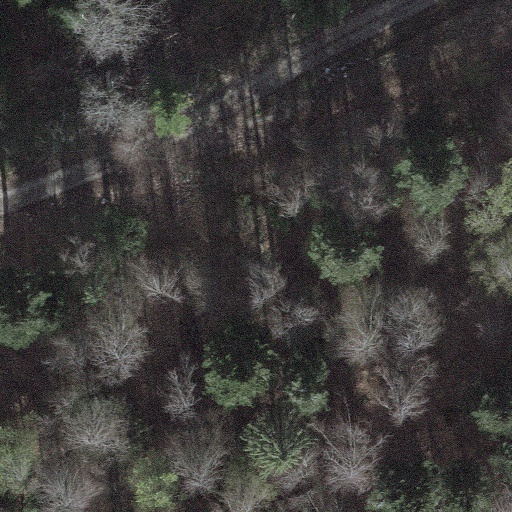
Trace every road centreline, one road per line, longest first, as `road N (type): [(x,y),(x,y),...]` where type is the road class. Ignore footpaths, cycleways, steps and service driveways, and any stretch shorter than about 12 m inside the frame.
road 1 (track): [(406,0),(130,155),(0,214)]
road 2 (track): [(511,52),(130,155)]
